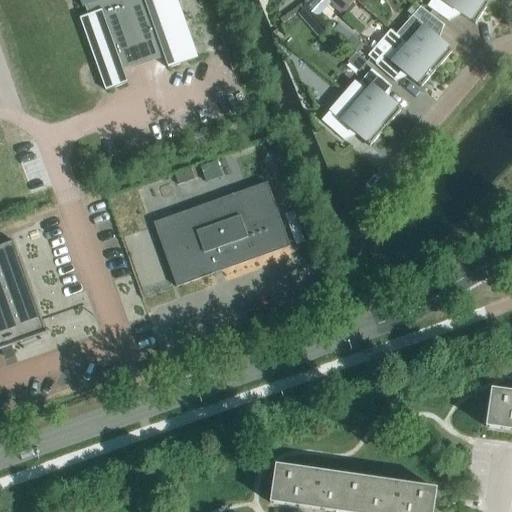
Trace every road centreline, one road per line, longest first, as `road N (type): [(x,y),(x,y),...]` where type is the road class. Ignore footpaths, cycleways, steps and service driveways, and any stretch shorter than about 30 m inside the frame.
road 1 (secondary): [(140,402),(366,325),(511,256)]
road 2 (residential): [(140,402),(47,139)]
road 3 (residential): [(47,139),(223,78)]
road 4 (residential): [(401,169),(511,46)]
road 5 (secondary): [(0,453),(140,402)]
